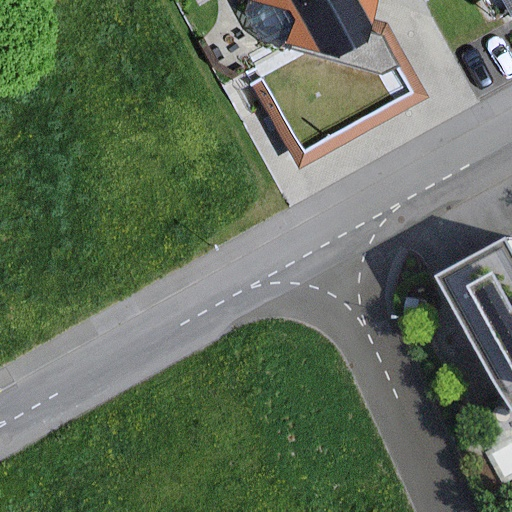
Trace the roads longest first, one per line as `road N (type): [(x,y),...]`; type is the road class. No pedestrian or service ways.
road 1 (residential): [(339,232),(0,427)]
road 2 (residential): [(445,511),(339,232)]
road 3 (residential): [(511,131),(339,232)]
